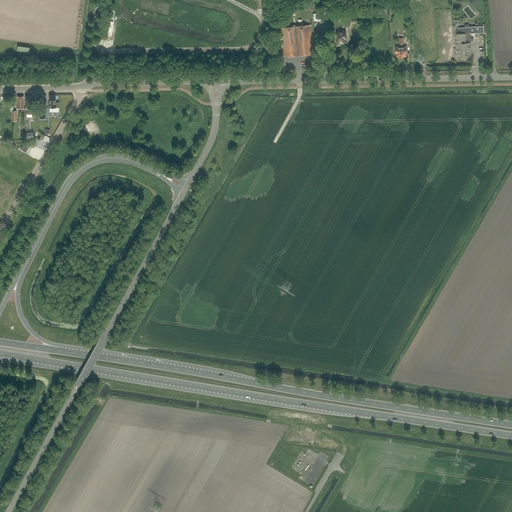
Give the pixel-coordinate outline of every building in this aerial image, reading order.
[(284,57),(313,54),(310,25),(280,28),(284,57)] [(483,26),(474,27),(455,28),(455,34),(456,56),(458,56),(458,59),(467,58),(467,57),(471,56),(471,42),(470,33),(484,33),(483,26)] [(346,41),(346,40),(346,30),(343,31),(343,30),(338,31),(338,32),(336,32),(337,43),(338,44),(340,44),(340,43),(343,43),(343,41),(346,41)] [(407,46),(396,47),(395,47),(395,54),(396,54),(396,57),(406,57),(406,54),(407,54),(407,46)] [(49,103),(49,108),(50,108),(59,108),(59,103),(56,103),(56,95),(49,95),(49,103)]
